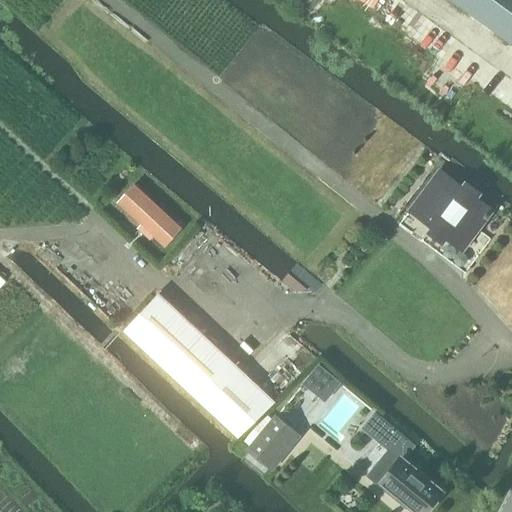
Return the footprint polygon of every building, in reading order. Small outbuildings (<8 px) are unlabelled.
[(511,0),(451,0),(511,44),(511,0)] [(463,250),(493,209),(476,197),(480,192),(466,181),(462,186),(440,170),(409,210),(432,227),(428,231),(443,242),(446,237),(463,250)] [(119,200),(166,244),(180,229),(132,185),(119,200)] [(275,398),(158,283),(122,321),(241,430),(275,398)] [(325,403),(342,382),(319,363),(302,384),(325,403)] [(276,416),(249,450),(265,463),(293,430),(276,416)] [(422,511),(439,492),(400,460),(383,480),(421,511),(422,511)]
